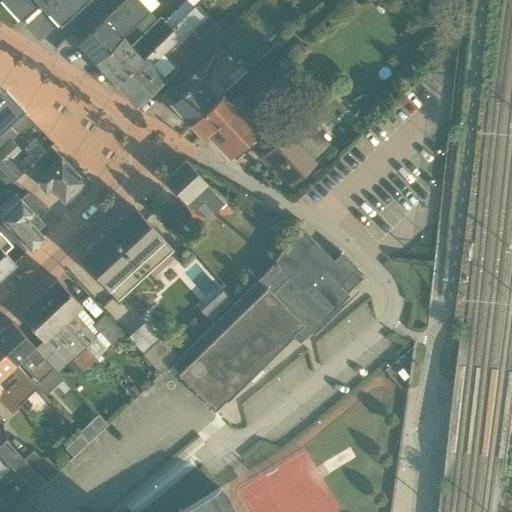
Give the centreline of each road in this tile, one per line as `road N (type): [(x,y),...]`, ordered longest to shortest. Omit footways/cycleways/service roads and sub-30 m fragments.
road 1 (residential): [(61,511),(171,417),(247,438),(387,325),(394,306),(388,287),(343,241),(287,207),(178,152),(146,161)]
road 2 (residential): [(146,161),(126,194),(0,309)]
road 3 (residential): [(0,43),(126,121),(146,161)]
